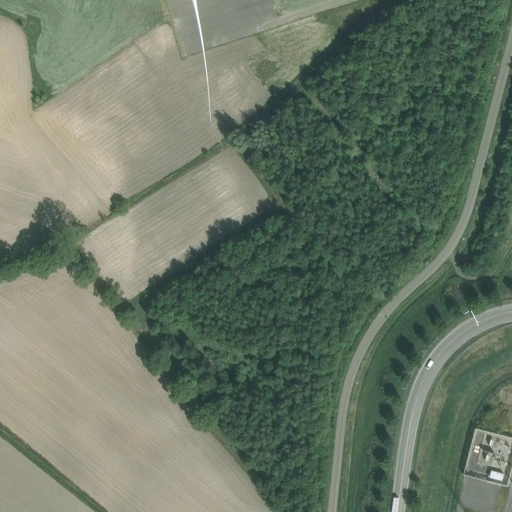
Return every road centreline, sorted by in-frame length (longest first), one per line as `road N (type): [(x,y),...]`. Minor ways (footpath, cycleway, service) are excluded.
road 1 (unclassified): [(333,511),(359,363),(389,314),(459,237),(511,57)]
road 2 (tertiary): [(400,511),(430,376),(467,333),(511,314)]
road 3 (track): [(347,0),(188,51)]
